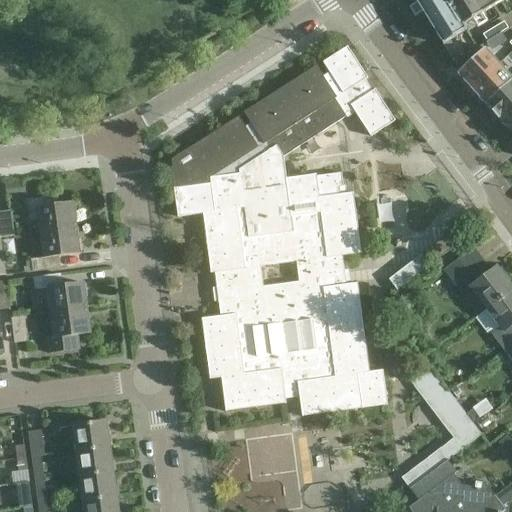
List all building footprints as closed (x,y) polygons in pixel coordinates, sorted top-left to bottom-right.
[(463,26),(446,0),(415,0),(443,45),(449,55),(456,51),(450,41),(466,30),(464,26),(463,26)] [(446,0),(463,26),(464,26),(484,13),(485,12),(477,0),(446,0)] [(477,0),(485,12),(505,0),(477,0)] [(493,29),(498,35),(508,29),(504,22),(493,29)] [(487,42),(498,35),(493,29),(483,35),(487,42)] [(457,74),(471,90),(499,64),(485,48),(457,74)] [(178,217),(203,213),(211,273),(214,273),(220,316),(202,319),(210,380),(221,378),(225,412),(286,404),(285,396),(299,394),(302,418),(389,406),(385,372),(371,373),(359,284),(347,286),(343,258),(361,255),(352,193),(346,195),(343,173),(316,176),(286,179),(283,157),(353,113),(371,143),(398,124),(375,93),(369,95),(357,75),(361,72),(347,49),(325,63),(332,73),(321,80),(315,71),(247,115),(252,125),(246,129),(239,118),(172,163),(178,217)] [(511,78),(499,64),(471,90),(484,105),(511,79),(511,78)] [(511,79),(484,105),(498,120),(511,106),(511,79)] [(511,106),(498,120),(511,135),(511,134),(511,106)] [(38,222),(40,234),(78,229),(74,204),(59,206),(58,196),(26,200),(29,223),(38,222)] [(0,212),(0,231),(1,239),(14,237),(11,211),(0,212)] [(30,260),(32,272),(60,269),(59,257),(81,254),(78,229),(40,234),(43,258),(30,260)] [(451,251),(443,240),(426,252),(434,264),(451,251)] [(486,311),(487,312),(511,292),(511,288),(497,268),(490,273),(473,249),(442,272),(464,301),(473,293),(486,311)] [(400,272),(387,282),(395,292),(430,266),(421,255),(400,272)] [(48,288),(51,314),(88,309),(85,283),(62,286),(60,274),(33,278),(34,290),(48,288)] [(0,281),(0,311),(10,310),(7,281),(0,281)] [(491,335),(504,352),(511,345),(511,292),(487,312),(486,311),(475,319),(486,334),(491,335)] [(88,309),(51,314),(54,338),(46,339),(49,355),(82,351),(80,335),(91,333),(88,309)] [(11,318),(14,344),(28,342),(25,317),(11,318)] [(410,490),(418,501),(456,472),(447,461),(482,435),(429,366),(409,381),(453,439),(401,478),(410,490)] [(77,451),(111,447),(108,421),(73,426),(77,451)] [(28,433),(31,457),(41,456),(41,457),(45,457),(42,431),(28,433)] [(17,458),(26,457),(25,445),(15,447),(17,458)] [(111,447),(77,451),(80,476),(114,472),(111,447)] [(31,457),(35,483),(44,481),(41,457),(41,456),(31,457)] [(26,457),(17,458),(18,471),(28,470),(26,457)] [(114,472),(80,476),(83,501),(117,496),(114,472)] [(437,511),(475,511),(495,497),(484,482),(480,484),(477,484),(476,487),(461,485),(454,475),(409,508),(411,511),(432,511),(433,508),(438,509),(437,511)] [(44,481),(35,483),(38,508),(48,507),(44,481)] [(502,511),(505,510),(503,508),(511,500),(511,483),(495,497),(475,511),(502,511)] [(31,495),(30,484),(19,485),(16,486),(19,510),(33,508),(31,495)] [(119,511),(117,496),(83,501),(84,511),(119,511)]
